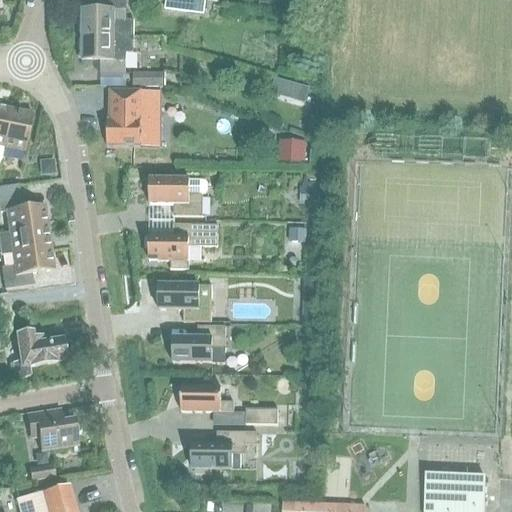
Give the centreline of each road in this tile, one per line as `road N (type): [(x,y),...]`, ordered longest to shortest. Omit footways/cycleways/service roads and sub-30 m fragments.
road 1 (residential): [(104,388),(65,124),(25,61)]
road 2 (residential): [(132,511),(104,388)]
